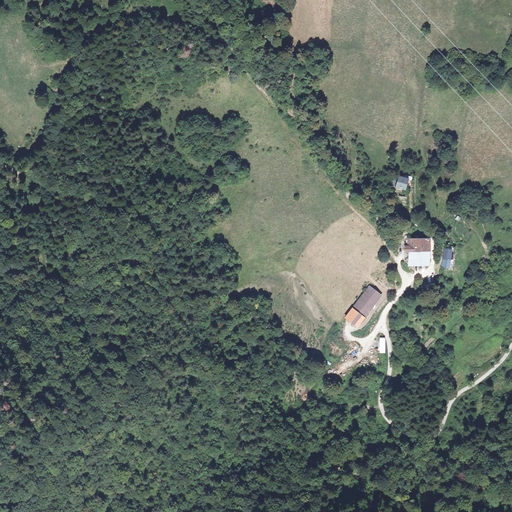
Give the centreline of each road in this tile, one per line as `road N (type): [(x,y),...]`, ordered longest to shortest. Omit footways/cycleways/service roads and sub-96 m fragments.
road 1 (unclassified): [(389,303),(383,397),(387,417),(410,431),(445,416),(511,347)]
road 2 (track): [(295,102),(371,203),(401,276),(389,303)]
